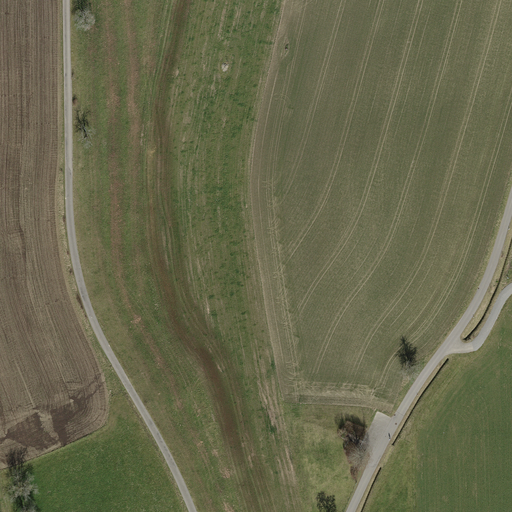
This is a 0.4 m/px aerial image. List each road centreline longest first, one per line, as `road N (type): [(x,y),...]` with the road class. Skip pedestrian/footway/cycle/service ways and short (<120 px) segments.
road 1 (unclassified): [(193,511),(97,329),(77,271),(66,0)]
road 2 (unclassified): [(511,210),(493,270),(376,452),(349,511)]
